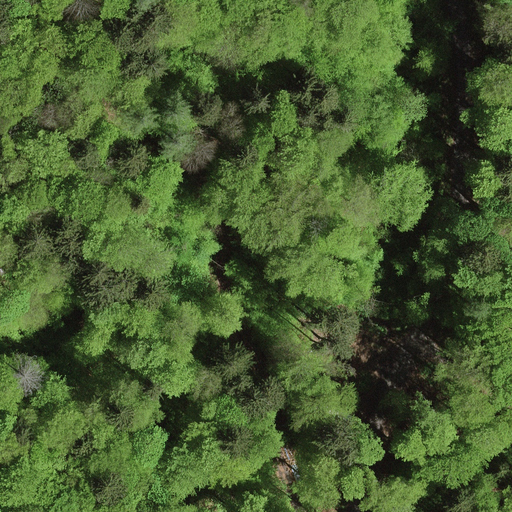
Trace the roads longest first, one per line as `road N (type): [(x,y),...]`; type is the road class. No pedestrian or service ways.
road 1 (track): [(303,511),(275,448),(264,381),(227,297),(223,233),(209,193),(53,50),(21,0)]
road 2 (track): [(405,338),(455,249),(461,0)]
road 3 (track): [(357,511),(370,399),(405,338)]
